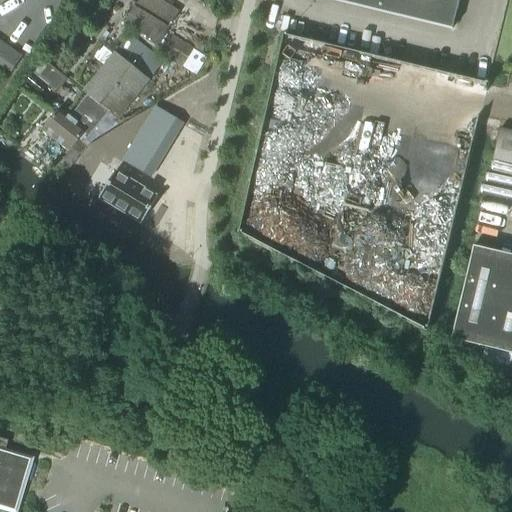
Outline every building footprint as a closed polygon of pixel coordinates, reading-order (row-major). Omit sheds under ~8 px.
[(137,0),(123,24),(157,46),(179,11),(160,0),(137,0)] [(331,0),(452,29),(458,0),(331,0)] [(159,54),(180,66),(190,49),(169,37),(159,54)] [(0,60),(16,68),(25,50),(0,38),(0,60)] [(116,120),(148,82),(114,53),(82,92),(84,94),(107,113),(116,120)] [(47,87),(34,76),(25,86),(38,98),(47,87)] [(58,109),(40,131),(67,152),(77,139),(82,143),(107,113),(84,94),(67,116),(58,109)] [(128,164),(137,169),(151,178),(183,125),(155,108),(122,160),(128,164)] [(492,160),(511,164),(511,131),(499,129),(492,160)] [(157,197),(115,171),(99,198),(141,224),(157,197)] [(380,192),(373,190),(361,244),(391,251),(395,235),(398,219),(404,221),(406,213),(396,210),(401,187),(382,183),(380,192)] [(511,255),(471,245),(448,339),(511,353),(511,255)] [(0,436),(0,507),(15,511),(18,511),(35,458),(6,449),(9,440),(0,436)]
